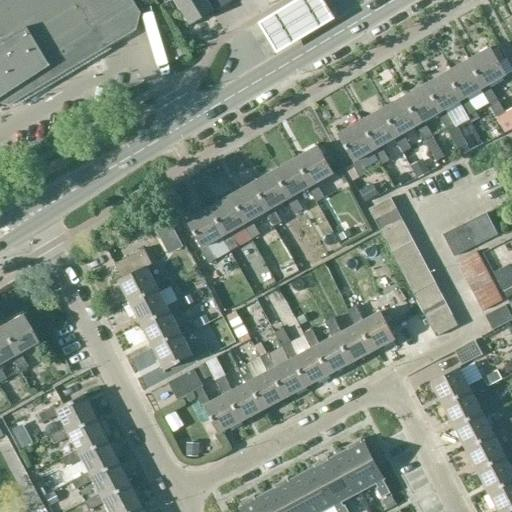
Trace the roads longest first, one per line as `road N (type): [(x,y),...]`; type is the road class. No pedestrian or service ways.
road 1 (tertiary): [(25,218),(392,0)]
road 2 (residential): [(177,496),(25,218)]
road 3 (residential): [(389,383),(475,329),(420,220),(472,193)]
road 4 (residential): [(177,496),(389,383)]
road 5 (residential): [(455,511),(389,383)]
